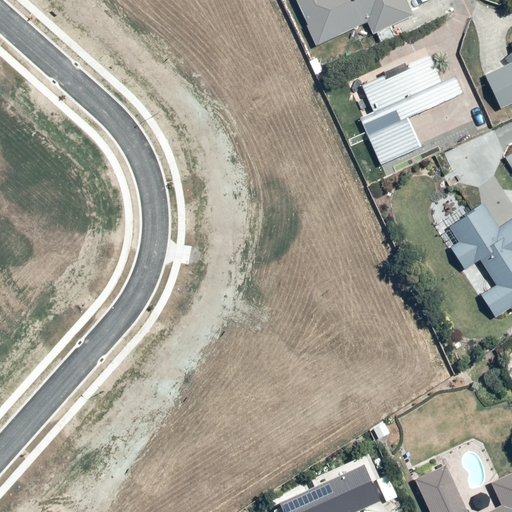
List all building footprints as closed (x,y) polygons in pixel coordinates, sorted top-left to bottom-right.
[(293,0),(313,44),(364,22),(370,35),(376,32),(381,43),(398,35),(393,24),(411,17),(403,0),(293,0)] [(484,76),(498,109),(511,102),(511,42),(510,43),(511,48),(511,58),(507,61),(508,65),(484,76)] [(444,82),(431,53),(407,64),(405,60),(344,89),(380,166),(423,146),(409,118),(463,92),(456,76),(444,82)] [(458,242),(449,248),(465,271),(479,262),(494,284),(480,294),(496,317),(511,307),(511,309),(511,217),(499,226),(484,203),(483,202),(447,226),(458,242)] [(276,395),(248,332),(212,348),(222,369),(149,401),(167,442),(276,395)] [(468,511),(447,462),(413,476),(428,511),(511,511),(511,471),(489,481),(499,506),(484,511),(468,511)]
